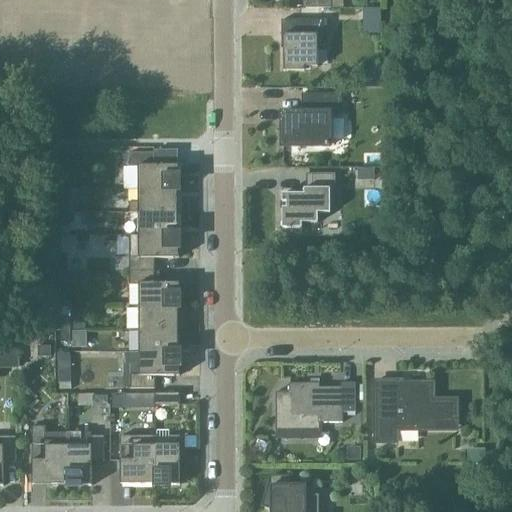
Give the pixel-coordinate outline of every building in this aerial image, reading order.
[(329,0),(304,0),(304,8),(330,8),(329,0)] [(326,14),(281,14),(281,37),(283,37),(283,72),(304,72),(304,68),(317,68),(317,45),(326,44),(326,14)] [(37,42),(37,56),(50,56),(50,41),(37,42)] [(101,51),(104,80),(114,79),(111,50),(101,51)] [(251,70),(273,65),(271,53),(249,58),(251,70)] [(374,56),(354,60),(358,78),(377,75),(374,56)] [(129,82),(130,67),(116,67),(116,82),(129,82)] [(341,94),(301,95),(301,113),(281,113),(281,147),(329,147),(329,115),(341,114),(341,94)] [(137,190),(177,190),(178,190),(178,166),(153,166),(153,154),(128,154),(128,168),(137,168),(137,190)] [(303,195),(282,195),(282,229),(301,229),(301,224),(317,224),(317,214),(330,214),(330,191),(335,191),(335,174),(306,174),(306,189),(303,189),(303,195)] [(177,213),(177,190),(137,190),(138,203),(128,203),(128,213),(138,213),(177,213)] [(59,213),(69,213),(69,201),(59,201),(59,213)] [(59,213),(59,226),(69,226),(69,213),(59,213)] [(138,235),(178,235),(177,235),(177,213),(138,213),(138,235)] [(129,272),(154,271),(154,259),(178,259),(178,235),(138,235),(138,258),(129,258),(129,272)] [(138,308),(177,308),(178,308),(178,284),(154,284),(154,271),(129,272),(129,286),(138,285),(138,308)] [(60,284),(73,284),(73,272),(60,272),(60,284)] [(70,307),(60,307),(60,319),(60,331),(70,331),(70,319),(70,307)] [(177,330),(177,308),(138,308),(138,331),(177,330)] [(138,353),(177,352),(177,330),(138,331),(138,353)] [(60,331),(60,343),(70,343),(70,331),(60,331)] [(38,357),(50,357),(50,347),(38,347),(38,357)] [(177,352),(138,353),(138,376),(129,376),(129,389),(154,389),(154,377),(179,377),(179,352),(177,352)] [(288,392),(275,392),(275,433),(322,433),(322,423),(342,423),(342,413),(355,413),(355,384),(340,384),(340,388),(319,388),(319,384),(288,384),(288,392)] [(432,384),(375,384),(375,443),(396,443),(396,431),(420,431),(420,423),(456,423),(456,400),(433,400),(432,384)] [(179,394),(153,394),(153,407),(179,406),(179,394)] [(109,396),(92,396),(92,407),(109,406),(109,396)] [(68,487),(68,433),(45,433),(45,427),(31,427),(32,486),(67,485),(67,487),(68,487)] [(103,462),(103,437),(91,437),(91,433),(68,433),(68,487),(91,486),(91,462),(103,462)] [(0,437),(0,486),(3,487),(3,463),(15,463),(15,437),(0,437)] [(156,486),(156,446),(156,437),(120,437),(120,485),(155,485),(155,486),(156,486)] [(156,446),(156,486),(179,486),(179,484),(183,484),(183,469),(179,469),(179,437),(169,437),(169,446),(156,446)] [(288,477),(270,477),(270,481),(266,495),(270,497),(270,511),(318,511),(318,496),(305,496),(305,486),(288,486),(288,477)]
